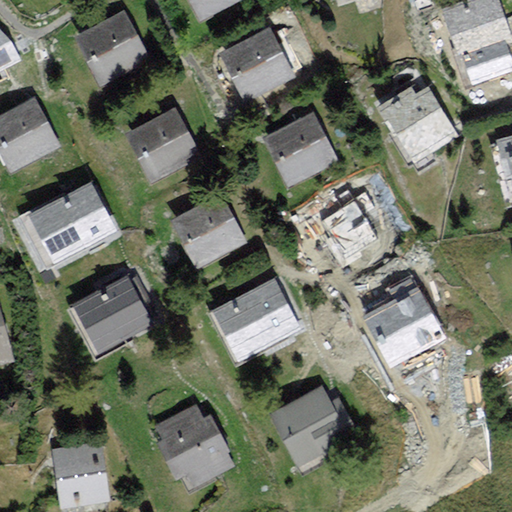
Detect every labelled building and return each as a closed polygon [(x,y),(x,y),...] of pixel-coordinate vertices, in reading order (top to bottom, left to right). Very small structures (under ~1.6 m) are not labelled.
[(182,0),(195,25),(242,0),(182,0)] [(494,0),(474,0),(439,12),(463,85),(493,75),(487,57),(511,49),(494,0)] [(122,16),(72,41),(96,90),(146,65),(122,16)] [(276,26),(292,61),(315,51),(299,16),(276,26)] [(267,29),(215,55),(240,105),(292,79),(267,29)] [(409,90),(372,113),(407,168),(455,141),(425,90),(413,97),(409,90)] [(29,101),(0,115),(0,168),(3,174),(53,148),(29,101)] [(174,111),(123,136),(147,186),(198,161),(174,111)] [(312,115),(260,141),(286,191),(338,165),(312,115)] [(511,137),(492,143),(507,204),(511,202),(511,137)] [(78,191),(25,218),(49,264),(57,260),(102,237),(96,225),(78,191)] [(355,196),(311,220),(338,269),(382,246),(355,196)] [(221,197),(169,222),(193,272),(245,246),(221,197)] [(77,304),(103,351),(151,325),(125,278),(77,304)] [(213,311),(240,363),(292,336),(265,284),(213,311)] [(363,318),(391,369),(438,343),(409,292),(363,318)] [(320,388),(266,417),(296,469),(319,456),(313,444),(351,424),(337,398),(328,403),(320,388)] [(194,406),(151,427),(159,441),(154,444),(173,479),(179,476),(187,490),(234,467),(224,452),(229,450),(209,414),(201,419),(194,406)] [(106,502),(97,445),(50,452),(60,510),(106,502)]
